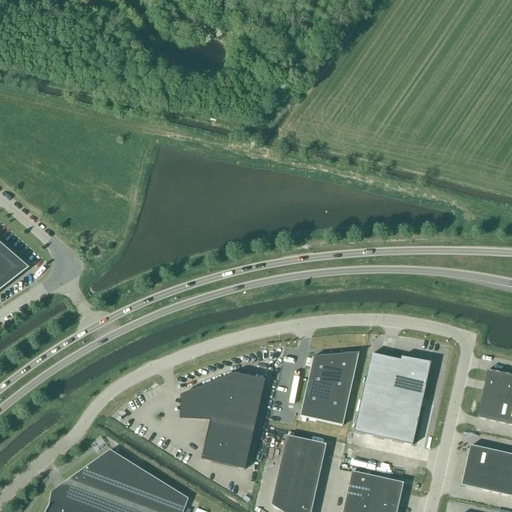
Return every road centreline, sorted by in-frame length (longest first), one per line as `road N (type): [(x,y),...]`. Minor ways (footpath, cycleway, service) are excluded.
road 1 (primary): [(0,410),(129,327),(260,283),(365,270),(511,283)]
road 2 (primary): [(511,253),(364,253),(201,281),(70,340),(0,390)]
road 3 (unclassified): [(0,501),(70,440),(101,400),(162,364),(289,327),(394,321)]
road 4 (unclassified): [(429,511),(462,340),(449,330),(394,321)]
road 5 (unclassified): [(0,197),(66,254),(55,281),(0,315)]
